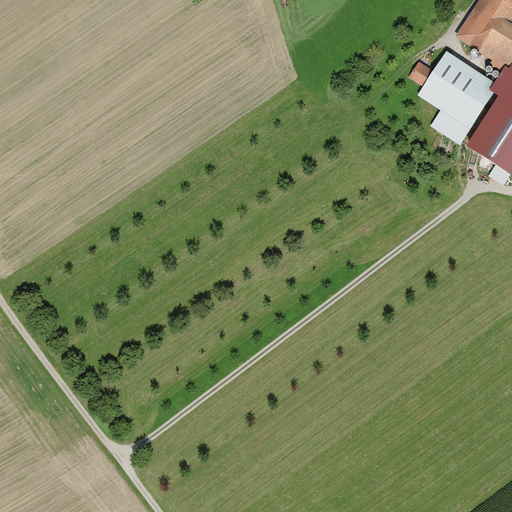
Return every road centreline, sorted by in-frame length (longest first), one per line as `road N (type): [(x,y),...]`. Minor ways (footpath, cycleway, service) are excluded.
road 1 (track): [(121,457),(473,193),(491,186),(511,191)]
road 2 (track): [(0,296),(162,511)]
